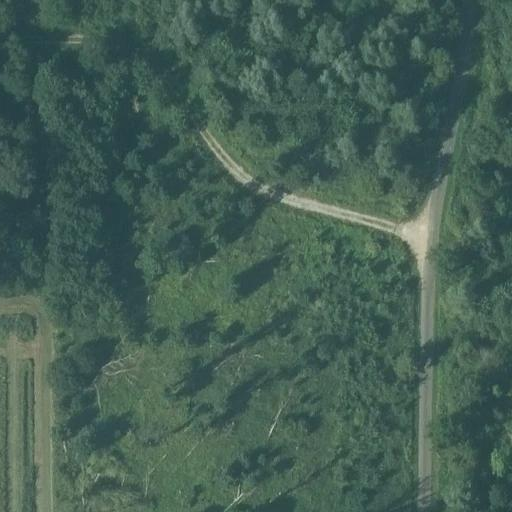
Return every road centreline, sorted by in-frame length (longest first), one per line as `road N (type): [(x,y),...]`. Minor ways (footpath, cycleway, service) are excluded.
road 1 (unclassified): [(422,511),(429,240),(467,0)]
road 2 (track): [(0,37),(124,45),(167,76),(224,162),(249,181),(429,240)]
road 3 (track): [(41,511),(46,222),(35,70),(49,37)]
